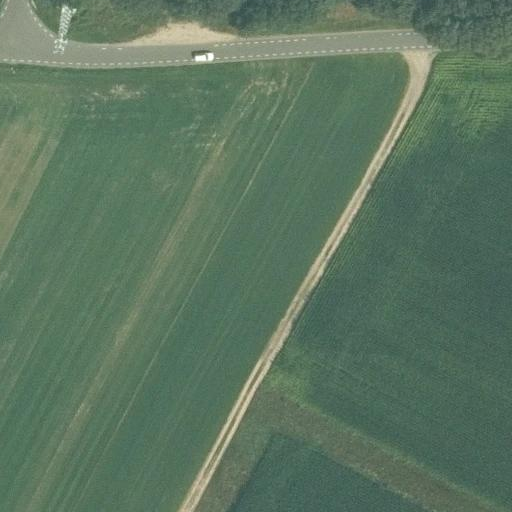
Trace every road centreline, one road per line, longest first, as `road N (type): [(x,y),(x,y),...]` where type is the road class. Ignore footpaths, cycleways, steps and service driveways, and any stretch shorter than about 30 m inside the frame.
road 1 (track): [(427,39),(413,88),(187,511)]
road 2 (tertiary): [(18,52),(511,41)]
